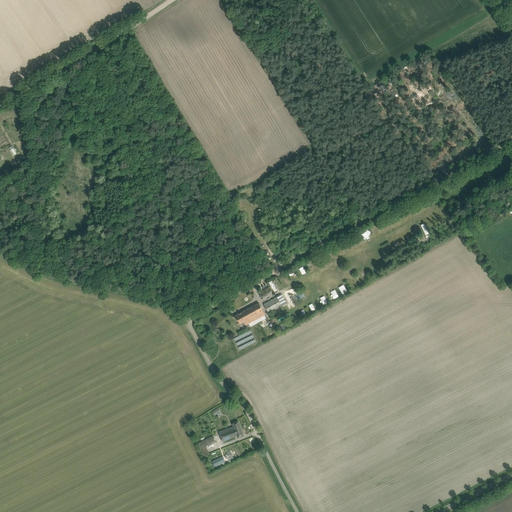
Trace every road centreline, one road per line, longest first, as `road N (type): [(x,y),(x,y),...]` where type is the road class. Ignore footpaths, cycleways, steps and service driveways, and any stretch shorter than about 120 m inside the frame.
road 1 (unclassified): [(297,511),(244,407),(217,377),(187,320),(278,270)]
road 2 (track): [(278,270),(511,141)]
road 3 (track): [(171,0),(0,104)]
